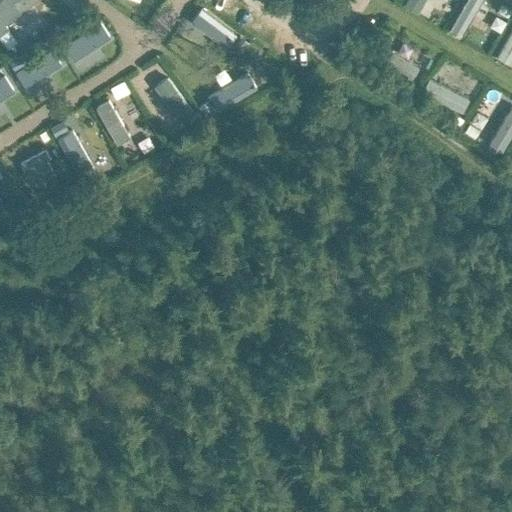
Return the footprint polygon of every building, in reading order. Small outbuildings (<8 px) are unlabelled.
[(0,0),(0,34),(9,27),(6,23),(35,0),(0,0)] [(182,34),(207,41),(209,32),(219,34),(223,20),(189,11),(182,34)] [(225,59),(238,69),(243,62),(247,65),(259,50),(240,36),(228,51),(230,52),(225,59)] [(44,58),(54,73),(84,53),(73,37),(44,58)] [(0,85),(0,110),(33,89),(17,65),(5,72),(10,79),(0,85)] [(96,105),(118,143),(130,136),(108,98),(96,105)] [(68,123),(86,150),(101,140),(83,113),(68,123)] [(21,163),(32,181),(54,169),(48,158),(50,157),(46,149),(21,163)]
